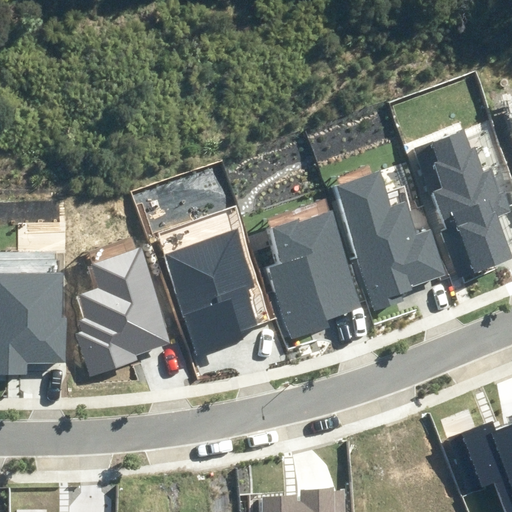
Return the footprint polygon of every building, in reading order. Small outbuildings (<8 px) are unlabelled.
[(458,277),(511,257),(511,256),(498,217),(511,212),(511,210),(504,190),(499,192),(491,169),(484,172),(475,147),(471,148),(464,129),(414,147),(445,230),(441,231),(458,277)] [(400,291),(447,274),(432,230),(417,235),(406,202),(391,207),(378,171),(333,187),(375,310),(403,300),(400,291)] [(333,316),(362,306),(331,211),(299,222),(298,217),(272,225),(284,263),(269,268),(276,290),(270,292),(286,341),(336,325),(333,316)] [(234,333),(256,326),(244,286),(256,282),(239,229),(164,252),(196,356),(237,344),(234,333)] [(75,335),(89,376),(138,360),(136,354),(172,342),(141,248),(92,264),(100,288),(79,295),(86,318),(77,321),(81,333),(75,335)] [(26,361),(67,361),(67,319),(62,319),(62,273),(0,272),(0,374),(26,374),(26,361)] [(505,511),(511,511),(511,422),(495,429),(492,421),(462,433),(483,487),(494,483),(505,511)] [(262,511),(346,511),(346,491),(334,491),(334,487),(300,488),(301,503),(297,503),(297,495),(261,496),(262,511)]
